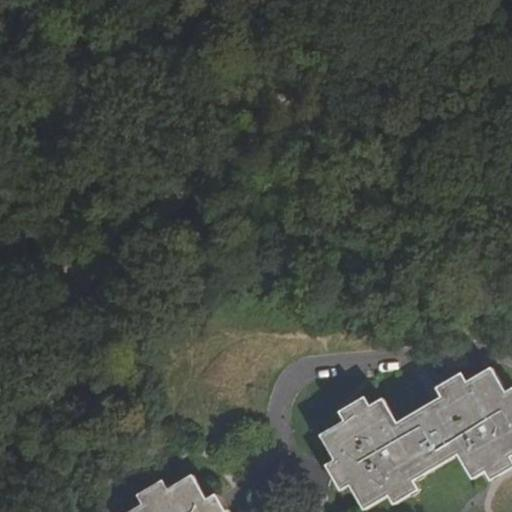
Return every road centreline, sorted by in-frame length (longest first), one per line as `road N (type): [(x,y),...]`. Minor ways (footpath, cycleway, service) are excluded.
road 1 (track): [(0,334),(79,276),(376,0)]
road 2 (track): [(0,262),(221,304)]
